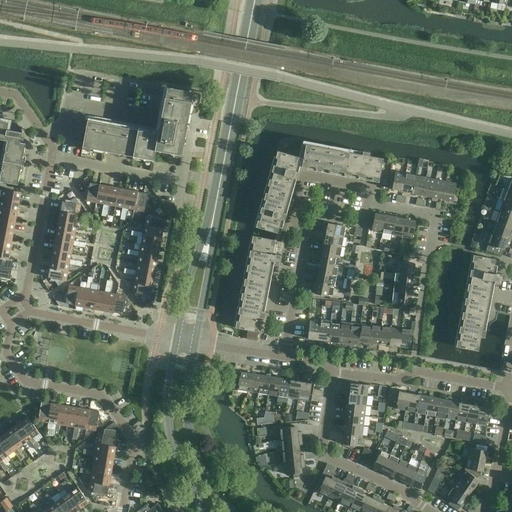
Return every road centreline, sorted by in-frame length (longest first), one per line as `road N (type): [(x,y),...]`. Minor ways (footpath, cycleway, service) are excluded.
road 1 (residential): [(10,326),(4,353),(26,382),(106,397),(134,439),(122,511)]
road 2 (residential): [(367,202),(434,213),(413,372)]
road 3 (residential): [(283,355),(305,231),(293,222),(303,175),(337,181)]
road 4 (tertiary): [(216,205),(255,0)]
road 5 (residential): [(332,374),(320,453),(432,511)]
road 6 (tertiary): [(232,511),(195,456),(186,416),(194,343)]
road 7 (tertiary): [(174,339),(173,448),(207,511)]
road 8 (residential): [(174,339),(30,312)]
road 9 (residential): [(52,158),(22,299)]
road 10 (tertiary): [(216,205),(174,339)]
road 11 (tertiary): [(194,343),(216,205)]
road 12 (residential): [(181,180),(52,158)]
road 13 (residential): [(479,511),(490,496),(506,388)]
road 14 (residential): [(45,141),(85,99),(144,109)]
